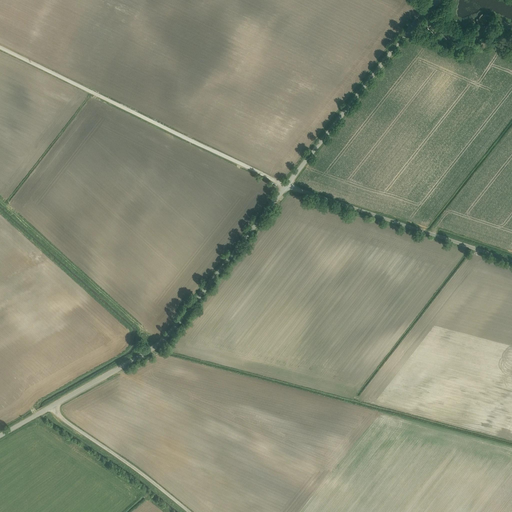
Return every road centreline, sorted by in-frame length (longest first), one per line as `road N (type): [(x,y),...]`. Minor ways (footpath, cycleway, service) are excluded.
road 1 (unclassified): [(0,435),(164,338),(286,187)]
road 2 (track): [(0,47),(286,187)]
road 3 (unclassified): [(286,187),(438,0)]
road 4 (unclassified): [(286,187),(511,261)]
road 5 (track): [(50,406),(189,511)]
